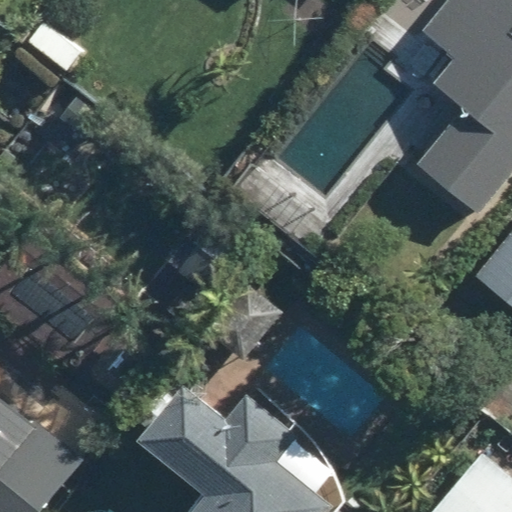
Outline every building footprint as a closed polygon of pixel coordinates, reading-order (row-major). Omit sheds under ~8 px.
[(484,215),(511,181),(511,0),(450,0),(427,30),(463,58),(440,86),(469,109),(423,165),(484,215)] [(243,255),(201,219),(164,262),(206,298),(243,255)] [(511,229),(477,277),(511,302),(511,229)] [(0,511),(44,511),(86,463),(0,390),(0,511)] [(207,511),(335,511),(339,508),(284,465),(307,436),(255,396),(233,424),(189,390),(145,445),(217,501),(207,511)] [(511,511),(511,466),(489,447),(433,511),(511,511)]
